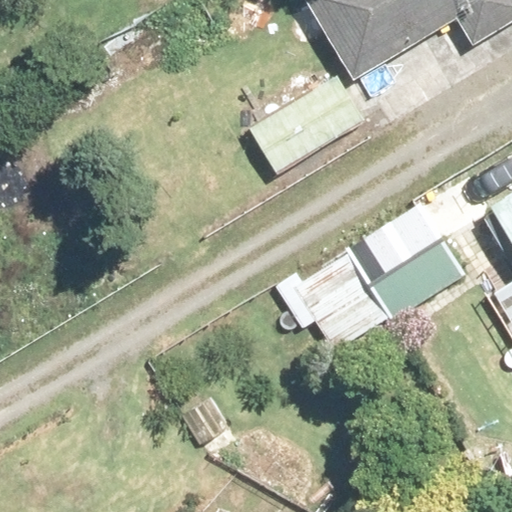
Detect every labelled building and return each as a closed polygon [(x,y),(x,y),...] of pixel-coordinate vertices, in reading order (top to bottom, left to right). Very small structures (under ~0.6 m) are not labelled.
[(511,0),(315,0),(369,81),(465,19),(477,39),(511,16),(511,0)] [(344,70),(256,128),(285,174),(374,116),(344,70)] [(511,199),(466,228),(511,301),(511,199)] [(429,206),(309,285),(299,270),(276,285),(308,334),(321,326),(341,357),(472,271),(429,206)] [(163,361),(119,390),(159,449),(203,421),(163,361)] [(99,409),(48,438),(67,472),(118,442),(99,409)]
